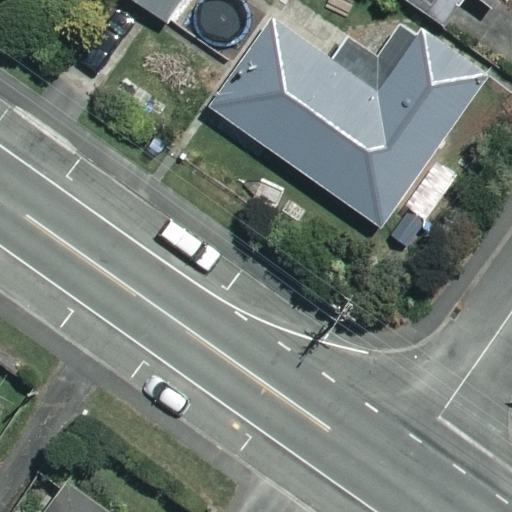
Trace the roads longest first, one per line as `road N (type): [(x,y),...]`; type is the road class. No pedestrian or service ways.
road 1 (tertiary): [(395,477),(0,198)]
road 2 (residential): [(395,477),(511,311)]
